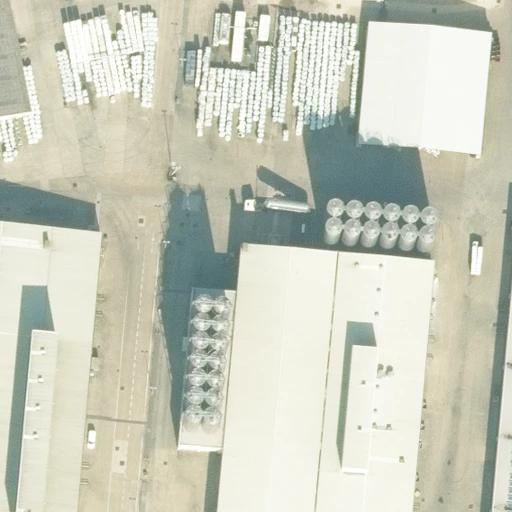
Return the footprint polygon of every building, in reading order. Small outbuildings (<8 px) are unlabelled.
[(0,0),(0,121),(29,116),(5,0),(0,0)] [(489,31),(363,23),(355,147),(481,155),(489,31)] [(0,511),(76,511),(102,235),(0,227),(0,511)] [(410,511),(432,267),(239,250),(235,298),(191,294),(176,451),(220,455),(215,511),(410,511)] [(511,511),(511,287),(491,511),(511,511)]
